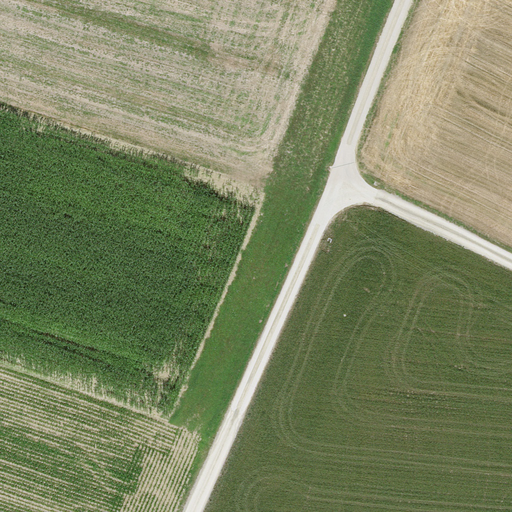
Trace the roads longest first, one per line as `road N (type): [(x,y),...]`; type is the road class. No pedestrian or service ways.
road 1 (track): [(397,0),(337,180),(197,511)]
road 2 (track): [(511,266),(337,180)]
